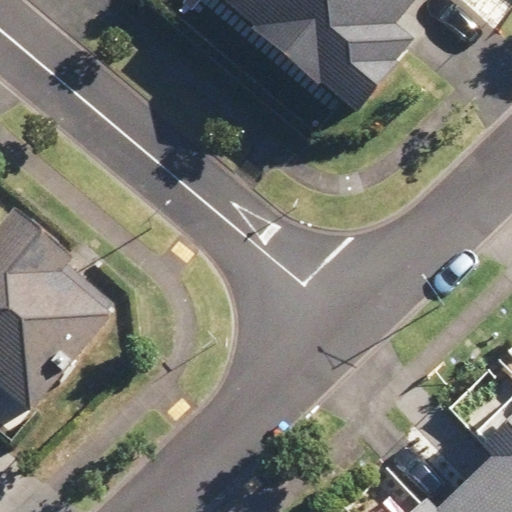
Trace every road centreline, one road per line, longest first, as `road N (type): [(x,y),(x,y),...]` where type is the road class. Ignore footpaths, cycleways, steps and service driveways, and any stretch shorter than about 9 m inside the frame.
road 1 (residential): [(0,28),(344,315)]
road 2 (residential): [(344,315),(147,511)]
road 3 (residential): [(511,154),(344,315)]
